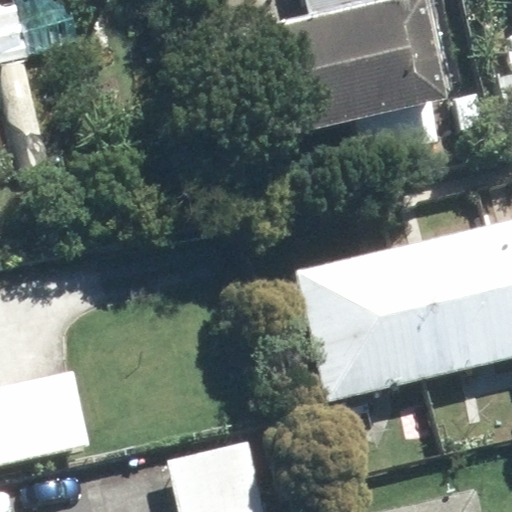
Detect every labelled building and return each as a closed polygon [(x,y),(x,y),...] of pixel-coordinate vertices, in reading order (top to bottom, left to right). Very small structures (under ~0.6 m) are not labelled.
[(0,0),(0,76),(20,73),(6,0),(0,0)] [(293,0),(302,38),(419,10),(416,0),(293,0)] [(419,10),(302,38),(212,59),(238,165),(444,116),(419,10)] [(511,85),(489,90),(501,149),(511,146),(511,85)] [(511,227),(284,282),(316,414),(511,366),(511,227)] [(63,379),(0,392),(0,475),(81,458),(63,379)] [(259,511),(245,452),(158,472),(167,511),(259,511)] [(468,511),(467,503),(429,511),(468,511)]
